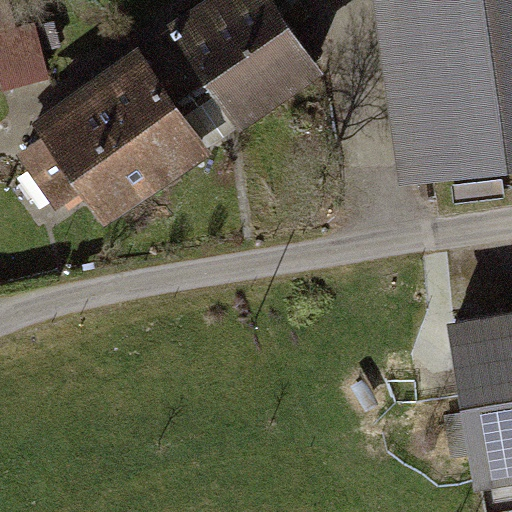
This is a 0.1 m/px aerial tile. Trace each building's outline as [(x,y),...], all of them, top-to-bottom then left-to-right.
[(263,0),(224,0),(179,34),(256,139),(328,86),(263,0)] [(511,0),(393,0),(419,172),(511,158),(511,0)] [(179,34),(107,86),(185,191),(256,139),(179,34)] [(107,86),(36,138),(114,244),(185,191),(107,86)] [(511,309),(454,319),(481,489),(511,483),(511,309)]
